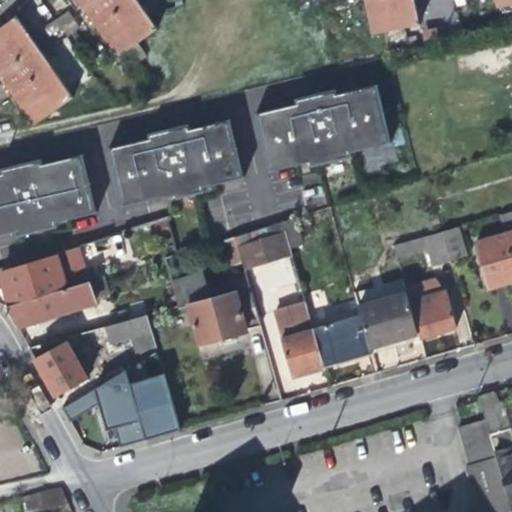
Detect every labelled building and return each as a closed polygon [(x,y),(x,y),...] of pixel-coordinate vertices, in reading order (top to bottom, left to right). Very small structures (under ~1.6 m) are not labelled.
[(76,0),(100,33),(118,57),(121,54),(131,68),(144,57),(134,44),(156,28),(141,7),(135,0),(76,0)] [(362,0),(365,10),(370,33),(378,32),(400,26),(418,22),(413,0),(362,0)] [(77,29),(65,13),(41,31),(53,47),(77,29)] [(15,16),(0,27),(0,76),(16,99),(35,124),(74,96),(60,77),(29,35),(15,16)] [(405,43),(400,26),(378,32),(383,49),(405,43)] [(301,110),(287,113),(299,163),(313,160),(314,165),(352,156),(351,151),(392,141),(378,82),(339,92),(338,87),(298,97),(299,101),(301,110)] [(301,110),(299,101),(258,111),(271,169),(299,163),(287,113),(301,110)] [(232,117),(204,124),(218,182),(246,176),(232,117)] [(150,137),(111,146),(125,204),(164,195),(165,197),(177,194),(178,197),(206,190),(205,186),(218,182),(204,124),(191,127),(190,122),(149,132),(150,137)] [(2,172),(0,172),(0,233),(17,230),(18,235),(55,226),(54,221),(95,211),(82,153),(42,162),(41,158),(1,167),(2,172)] [(511,281),(511,210),(499,214),(504,233),(475,242),(488,288),(511,281)] [(301,241),(294,216),(282,220),(289,245),(301,241)] [(258,228),(234,235),(243,266),(291,252),(289,245),(282,220),(258,228)] [(455,227),(441,230),(449,258),(462,254),(455,227)] [(449,260),(449,258),(441,230),(393,244),(396,256),(425,248),(429,265),(449,260)] [(54,251),(55,253),(2,270),(7,284),(11,297),(63,280),(65,287),(86,280),(75,244),(54,251)] [(259,324),(256,311),(248,284),(211,295),(204,272),(171,281),(178,305),(187,303),(198,341),(232,332),(259,324)] [(106,274),(86,280),(91,298),(111,292),(106,274)] [(93,303),(91,298),(86,280),(65,287),(62,288),(63,291),(38,298),(37,296),(3,306),(10,317),(15,326),(93,303)] [(445,290),(411,300),(421,336),(443,330),(456,326),(445,290)] [(358,307),(359,312),(369,348),(395,340),(418,333),(413,316),(407,292),(358,307)] [(307,370),(323,366),(312,326),(304,300),(276,308),(282,336),(280,337),(291,375),(307,370)] [(108,342),(130,336),(150,330),(145,312),(103,324),(108,342)] [(359,312),(312,326),(323,366),(348,359),(371,352),(369,348),(359,312)] [(154,344),(150,330),(130,336),(135,349),(154,344)] [(64,335),(27,346),(42,372),(55,394),(87,374),(64,335)] [(124,368),(62,406),(70,419),(97,402),(100,400),(102,406),(99,408),(101,415),(105,428),(113,426),(119,445),(145,438),(124,368)] [(499,415),(492,391),(477,396),(483,420),(509,511),(511,509),(511,428),(508,413),(503,414),(499,415)] [(476,511),(504,511),(509,511),(483,420),(470,423),(456,428),(467,465),(464,467),(476,511)]
